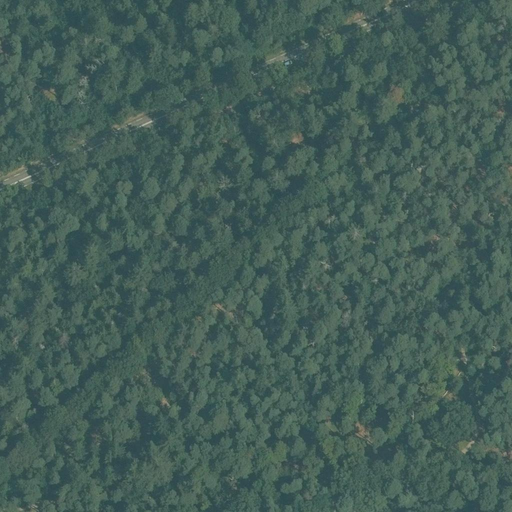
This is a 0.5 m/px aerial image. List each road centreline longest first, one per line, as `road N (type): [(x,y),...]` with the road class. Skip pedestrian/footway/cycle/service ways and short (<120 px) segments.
road 1 (track): [(0,484),(511,19)]
road 2 (primary): [(0,190),(422,0)]
road 3 (track): [(324,188),(440,307),(455,333),(476,410),(459,453)]
road 4 (track): [(459,453),(254,498),(231,511)]
